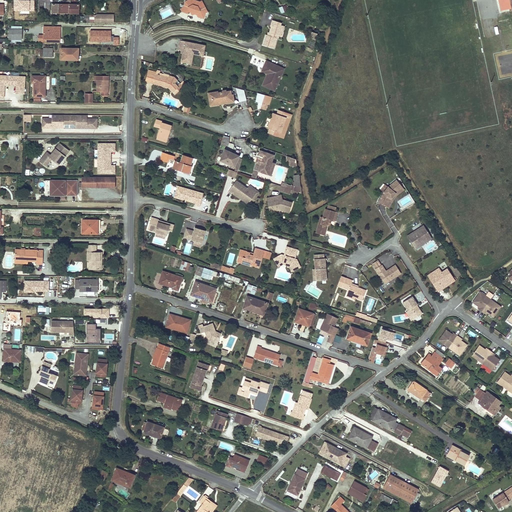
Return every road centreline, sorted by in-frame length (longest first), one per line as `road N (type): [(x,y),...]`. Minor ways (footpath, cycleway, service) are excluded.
road 1 (residential): [(384,372),(129,286)]
road 2 (residential): [(384,372),(251,494)]
road 3 (tertiary): [(129,286),(119,434)]
road 4 (tertiary): [(119,434),(246,492)]
road 5 (residential): [(0,385),(119,434)]
road 6 (residential): [(130,198),(253,225)]
road 7 (unknown): [(134,49),(189,34),(253,53)]
road 8 (residential): [(440,310),(395,243),(359,257)]
